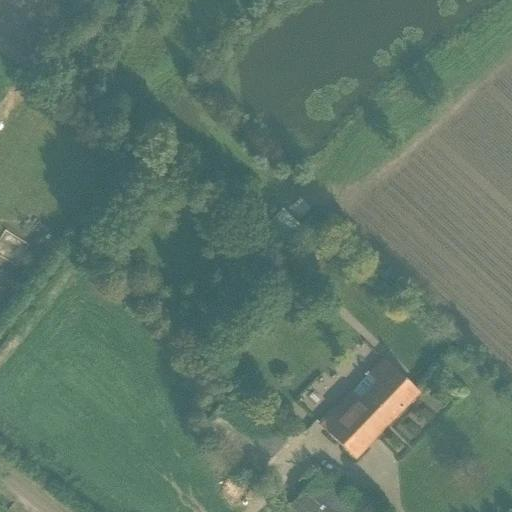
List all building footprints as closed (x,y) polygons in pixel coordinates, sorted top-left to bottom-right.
[(270,231),(282,244),(302,225),(290,212),(270,231)] [(150,328),(138,340),(165,367),(177,355),(150,328)] [(318,425),(340,446),(354,460),(418,394),(404,380),(382,359),(318,425)] [(250,480),(264,465),(286,441),(232,393),(197,432),(250,480)] [(362,511),(320,473),(285,511),(286,511),(362,511)]
